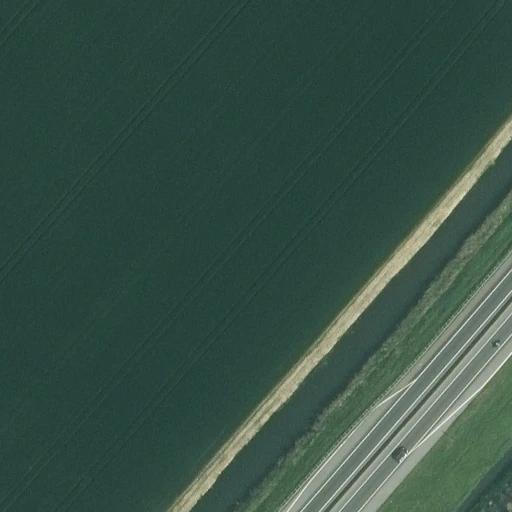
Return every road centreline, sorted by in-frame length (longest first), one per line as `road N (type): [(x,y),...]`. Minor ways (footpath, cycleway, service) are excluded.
road 1 (trunk): [(511,274),(306,511)]
road 2 (trunk): [(344,511),(511,316)]
